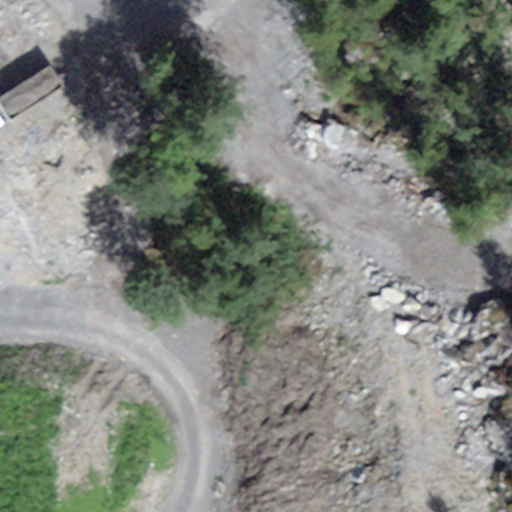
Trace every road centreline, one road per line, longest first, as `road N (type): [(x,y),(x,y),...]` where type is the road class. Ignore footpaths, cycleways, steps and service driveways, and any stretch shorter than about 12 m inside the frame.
road 1 (track): [(0,318),(93,319),(154,359),(193,449),(177,511)]
road 2 (track): [(213,0),(154,28),(62,20),(22,0)]
